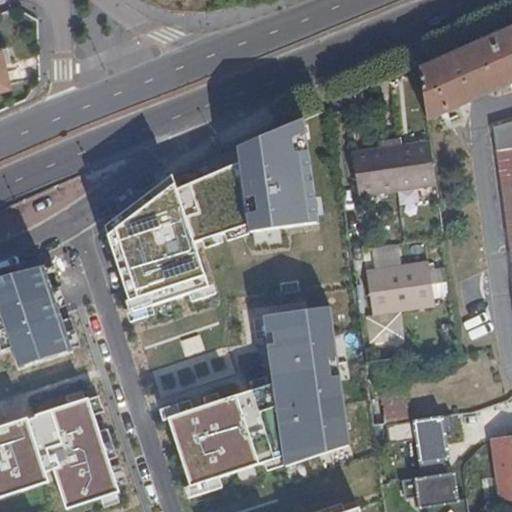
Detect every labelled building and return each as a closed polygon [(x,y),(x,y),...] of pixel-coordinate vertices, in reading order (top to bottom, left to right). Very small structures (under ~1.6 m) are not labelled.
[(511,87),(511,32),(464,54),(436,66),(421,73),(429,124),(511,87)] [(0,51),(0,91),(13,88),(4,51),(0,51)] [(241,152),(252,229),(253,235),(320,226),(304,124),(241,152)] [(511,125),(494,130),(511,255),(511,125)] [(438,189),(432,146),(355,156),(361,200),(438,189)] [(252,229),(241,152),(174,181),(197,247),(252,229)] [(197,247),(174,181),(108,231),(136,315),(211,290),(197,247)] [(437,309),(431,267),(369,276),(376,318),(437,309)] [(48,293),(2,303),(15,362),(21,389),(67,379),(48,293)] [(2,303),(0,303),(0,365),(15,362),(2,303)] [(278,406),(287,459),(287,470),(352,448),(332,310),(266,320),(278,406)] [(367,368),(376,429),(387,428),(411,425),(403,364),(367,368)] [(99,511),(135,500),(106,406),(47,426),(74,486),(85,511),(99,511)] [(194,490),(287,459),(278,406),(177,439),(194,490)] [(411,425),(387,428),(390,447),(417,443),(422,481),(403,484),(405,497),(426,494),(428,511),(468,511),(467,499),(450,501),(447,477),(448,477),(444,450),(448,449),(447,439),(455,437),(452,418),(411,425)] [(0,511),(9,511),(74,486),(47,426),(0,441),(0,511)] [(511,442),(494,445),(502,504),(511,502),(511,442)]
